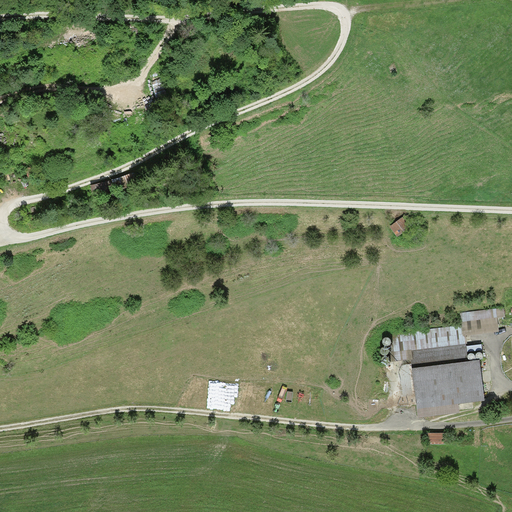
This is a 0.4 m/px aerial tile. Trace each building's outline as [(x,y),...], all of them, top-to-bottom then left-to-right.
[(30,167),(25,169),(30,183),(35,181),(30,167)] [(129,173),(90,184),(93,193),(132,182),(129,173)] [(401,216),(390,225),(395,232),(407,224),(401,216)] [(463,327),(463,331),(495,327),(494,316),(501,315),(501,310),(462,314),(463,327)] [(414,363),(466,357),(463,331),(463,327),(391,334),(394,355),(413,353),(414,363)] [(466,357),(414,363),(419,411),(457,407),(456,397),(482,394),(478,356),(466,357)] [(425,431),(425,443),(445,442),(445,431),(425,431)]
